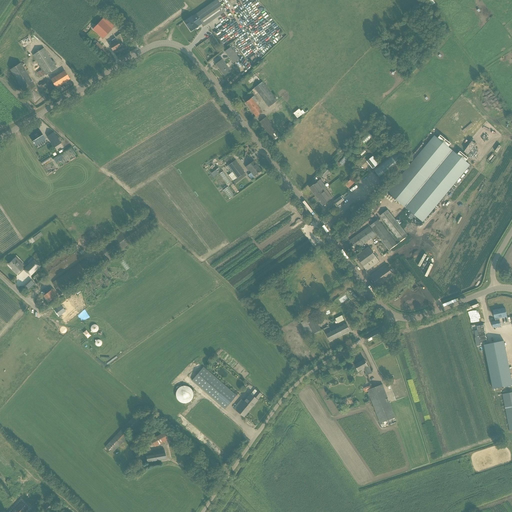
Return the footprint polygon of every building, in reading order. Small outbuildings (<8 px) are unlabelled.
[(216,0),(215,0),(184,23),(186,26),(187,26),(191,32),(198,27),(198,26),(202,23),(204,26),(224,11),(216,0)] [(115,27),(105,17),(92,29),(102,39),(115,27)] [(26,37),(18,42),(22,48),(30,43),(26,37)] [(120,46),(117,42),(115,38),(112,40),(114,43),(110,46),(113,51),(120,46)] [(102,47),(97,42),(93,46),(98,51),(102,47)] [(233,63),(239,58),(230,47),(224,52),(233,63)] [(56,68),(55,66),(56,65),(53,60),(52,61),(44,48),(33,55),(45,75),(56,68)] [(228,68),(226,65),(222,60),(216,64),(224,75),(230,71),(228,68)] [(10,70),(22,89),(25,93),(35,86),(20,63),(10,70)] [(262,70),(258,73),(263,80),(267,76),(262,70)] [(50,79),(53,84),(56,88),(70,79),(67,75),(65,71),(61,73),(60,73),(50,79)] [(41,84),(39,85),(41,89),(48,84),(46,80),(40,83),(41,84)] [(268,107),(277,101),(262,81),(252,90),(255,94),(257,93),(268,107)] [(256,117),(260,114),(262,112),(257,105),(259,103),(254,96),(249,100),(245,103),(256,117)] [(296,115),(307,106),(303,100),(291,110),(296,115)] [(288,120),(281,110),(273,115),(271,114),(269,115),(279,127),(288,120)] [(383,115),(381,117),(387,124),(389,123),(383,115)] [(273,139),(277,136),(279,135),(266,117),(263,119),(259,122),(273,139)] [(368,129),(359,137),(363,141),(371,133),(368,129)] [(30,138),(33,142),(33,143),(34,144),(34,143),(35,146),(45,139),(42,135),(40,131),(36,133),(36,134),(30,138)] [(47,137),(50,141),(54,148),(61,143),(56,137),(54,132),(47,137)] [(434,136),(388,193),(423,222),(470,165),(434,136)] [(467,140),(463,145),(473,154),(477,150),(467,140)] [(61,167),(79,157),(74,148),(56,158),(61,167)] [(344,157),(339,163),(342,166),(347,160),(344,157)] [(228,175),(233,182),(245,173),(235,160),(228,166),(232,172),(228,175)] [(254,177),(257,174),(261,171),(254,161),(250,164),(245,167),(248,171),(249,170),(254,177)] [(329,163),(319,173),(324,178),(334,168),(329,163)] [(380,180),(370,168),(355,180),(359,184),(351,190),(358,199),(367,192),(366,191),(380,180)] [(355,182),(352,178),(345,185),(349,188),(355,182)] [(309,188),(316,196),(324,190),(325,189),(326,188),(323,183),(320,179),(317,182),(309,188)] [(226,183),(221,187),(227,195),(232,191),(226,183)] [(324,190),(316,196),(323,205),(327,202),(329,201),(331,199),(324,190)] [(337,206),(343,201),(340,197),(334,201),(337,206)] [(400,242),(408,235),(387,209),(379,216),(400,242)] [(156,226),(146,213),(98,248),(107,262),(156,226)] [(388,251),(397,244),(378,219),(370,226),(377,236),(388,251)] [(354,238),(350,240),(356,249),(360,246),(376,235),(369,226),(354,238)] [(49,279),(53,276),(81,256),(79,253),(82,250),(76,243),(73,245),(41,269),(49,279)] [(380,262),(369,247),(356,256),(367,271),(380,262)] [(394,261),(400,257),(397,252),(390,257),(394,261)] [(23,269),(17,262),(19,261),(16,257),(14,259),(13,259),(8,264),(12,269),(17,274),(23,269)] [(27,273),(28,273),(30,275),(40,266),(34,259),(24,270),(27,273)] [(52,283),(60,294),(91,270),(93,272),(103,265),(100,260),(90,267),(84,259),(52,283)] [(393,274),(390,270),(386,264),(370,276),(377,285),(393,274)] [(30,276),(24,283),(27,285),(33,279),(30,276)] [(424,296),(428,294),(419,277),(415,279),(424,296)] [(43,296),(48,302),(55,297),(50,291),(43,296)] [(61,305),(54,310),(58,315),(64,310),(61,305)] [(480,323),(475,307),(465,310),(472,330),(476,329),(475,325),(480,323)] [(492,322),(493,326),(493,328),(500,326),(499,318),(506,317),(506,313),(505,308),(505,309),(498,310),(498,309),(493,310),(495,321),(492,322)] [(341,311),(334,315),(337,320),(344,316),(341,311)] [(321,331),(314,316),(301,323),(308,337),(321,331)] [(324,330),(328,337),(330,342),(351,331),(348,327),(345,320),(338,324),(336,320),(329,323),(328,327),(324,329),(325,330),(324,330)] [(478,342),(485,340),(482,329),(472,332),(473,338),(477,337),(478,342)] [(484,345),(493,389),(511,385),(511,381),(504,341),(488,344),(484,345)] [(383,369),(388,366),(392,363),(390,360),(387,362),(385,358),(377,363),(379,366),(381,365),(383,369)] [(364,368),(368,375),(372,373),(368,366),(365,360),(355,365),(358,372),(364,368)] [(204,366),(192,381),(224,410),(237,396),(204,366)] [(367,390),(369,395),(380,423),(395,417),(384,389),(382,384),(367,390)] [(175,394),(175,395),(175,396),(176,398),(176,399),(177,399),(177,400),(178,401),(179,402),(181,403),(182,403),(183,404),(184,404),(185,404),(186,404),(187,403),(188,403),(189,402),(191,401),(192,400),(192,399),(193,398),(193,397),(193,396),(193,395),(193,394),(193,393),(193,392),(192,391),(192,390),(191,388),(189,387),(188,387),(187,386),(186,386),(185,386),(184,386),(183,386),(181,386),(181,387),(179,387),(178,388),(177,390),(176,391),(176,392),(175,393),(175,394)] [(233,409),(240,414),(244,417),(258,400),(257,400),(262,395),(258,391),(253,397),(250,394),(244,402),(241,400),(233,409)] [(510,431),(511,431),(511,392),(502,394),(510,431)] [(143,420),(136,414),(105,447),(112,453),(143,420)] [(154,447),(155,447),(168,440),(164,432),(150,439),(154,447)] [(146,456),(146,457),(147,462),(160,460),(166,459),(164,450),(158,451),(153,452),(153,454),(146,456)] [(139,465),(132,472),(133,474),(141,467),(139,465)] [(47,511),(55,504),(48,497),(39,506),(44,511),(47,511)] [(24,511),(28,509),(21,502),(11,511),(24,511)]
